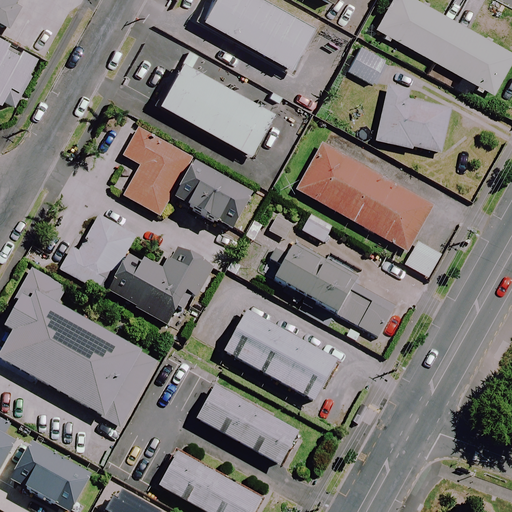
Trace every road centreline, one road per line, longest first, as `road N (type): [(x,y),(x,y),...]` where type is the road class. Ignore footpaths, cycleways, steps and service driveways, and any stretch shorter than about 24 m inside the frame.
road 1 (secondary): [(511,239),(361,511)]
road 2 (residential): [(124,0),(12,202)]
